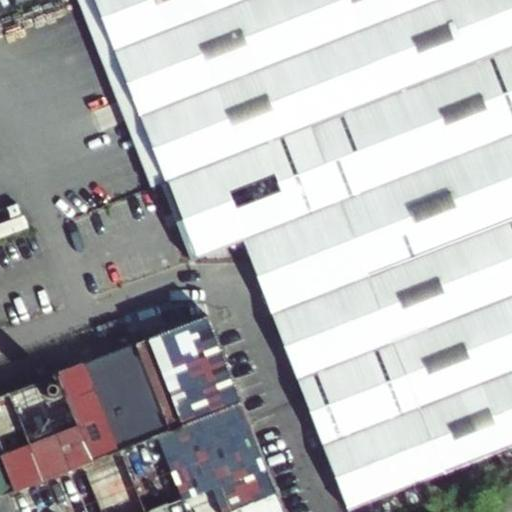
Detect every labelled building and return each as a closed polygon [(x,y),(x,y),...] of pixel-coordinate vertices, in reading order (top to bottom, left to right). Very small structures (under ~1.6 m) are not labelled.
[(196,259),(244,240),(341,202),(511,135),(511,0),(91,0),(112,51),(139,117),(165,182),(196,259)] [(511,135),(341,202),(244,240),(273,314),(298,380),(324,445),(349,510),(446,473),(511,447),(511,135)] [(210,316),(138,344),(172,430),(243,402),(210,316)] [(121,450),(172,430),(138,344),(138,342),(135,343),(135,344),(113,353),(112,352),(110,353),(110,354),(87,363),(87,362),(86,363),(121,450)] [(80,426),(94,461),(121,450),(86,363),(85,363),(85,364),(62,373),(62,372),(59,373),(59,374),(80,426)] [(12,392),(32,445),(80,426),(59,374),(58,374),(59,374),(37,383),(37,382),(34,383),(34,384),(23,388),(12,393),(12,392)] [(0,439),(3,448),(6,455),(32,445),(12,392),(11,393),(11,392),(8,393),(9,394),(0,397),(0,439)] [(80,426),(32,445),(6,455),(19,488),(0,496),(0,511),(286,511),(243,402),(172,430),(121,450),(94,461),(80,426)] [(0,496),(19,488),(6,455),(3,448),(0,449),(0,496)]
